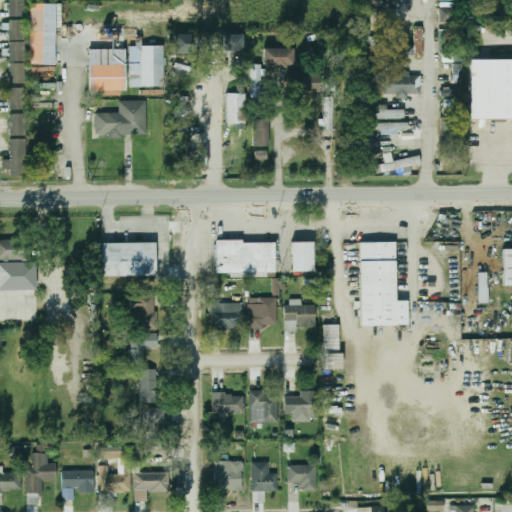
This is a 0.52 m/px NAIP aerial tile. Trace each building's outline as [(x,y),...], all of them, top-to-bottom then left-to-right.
[(25,16),(25,0),(8,0),(8,16),(25,16)] [(55,65),(56,4),(30,3),(29,64),(55,65)] [(439,22),(454,23),(454,8),(439,8),(439,22)] [(9,20),(9,109),(25,109),(25,20),(9,20)] [(362,64),(370,64),(368,22),(360,23),(362,64)] [(391,74),(385,74),(385,94),(420,95),(420,73),(400,73),(401,26),(391,26),(391,74)] [(422,29),(414,29),(415,46),(405,46),(406,56),(423,55),(422,29)] [(224,51),(244,50),(243,34),(223,34),(224,51)] [(175,53),(189,53),(189,35),(175,35),(175,53)] [(164,87),(164,46),(120,46),(120,58),(130,58),(130,87),(164,87)] [(293,67),(293,48),(263,48),(263,67),(293,67)] [(470,120),(511,120),(511,59),(470,59),(470,120)] [(250,97),(263,97),(264,65),(251,64),(250,97)] [(126,91),(126,65),(89,65),(89,91),(126,91)] [(319,94),(319,72),(291,71),(291,93),(319,94)] [(372,87),(359,87),(359,122),(372,122),(372,87)] [(9,109),(22,109),(22,114),(9,114),(9,135),(27,135),(27,88),(9,88),(9,109)] [(244,93),(226,93),(226,124),(244,124),(244,93)] [(334,97),(320,97),(320,109),(315,109),(315,128),(322,128),(322,138),(334,138),(334,97)] [(147,101),(119,101),(119,113),(95,113),(95,136),(147,136),(147,101)] [(404,109),(372,110),(373,119),(404,118),(404,109)] [(12,176),(23,176),(20,117),(10,117),(12,176)] [(268,147),(268,117),(254,117),(254,147),(268,147)] [(457,117),(443,117),(443,145),(457,145),(457,117)] [(188,132),(188,121),(179,122),(179,132),(188,132)] [(408,122),(374,123),(375,133),(397,133),(397,130),(408,129),(408,122)] [(361,170),(370,170),(370,139),(361,139),(361,170)] [(206,154),(188,155),(189,170),(206,169),(206,154)] [(421,165),(419,157),(388,162),(390,170),(421,165)] [(0,239),(0,260),(9,260),(10,239),(0,239)] [(214,242),(215,274),(275,274),(274,242),(214,242)] [(359,242),(360,326),(408,326),(408,301),(396,301),(395,242),(359,242)] [(103,243),(103,276),(156,276),(156,243),(103,243)] [(314,243),(292,243),(292,272),(314,272),(314,243)] [(511,249),(503,249),(503,286),(511,286),(511,249)] [(0,262),(34,263),(34,289),(0,289),(0,262)] [(478,303),(487,303),(487,272),(478,273),(478,303)] [(136,297),(136,330),(157,330),(157,297),(136,297)] [(248,298),(248,328),(277,328),(277,298),(248,298)] [(211,328),(243,328),(243,303),(211,303),(211,328)] [(284,332),(297,332),(297,328),(315,328),(315,305),(285,305),(284,332)] [(339,349),(338,325),(324,325),(324,349),(339,349)] [(158,334),(129,334),(129,364),(145,364),(145,349),(158,349),(158,334)] [(342,369),(342,354),(324,353),(324,369),(342,369)] [(140,402),(159,401),(159,377),(139,377),(140,402)] [(278,423),(278,392),(250,392),(250,423),(278,423)] [(317,392),(300,392),(300,397),(284,397),(284,414),(294,414),(294,420),(317,420),(317,392)] [(212,393),(212,413),(244,413),(244,393),(212,393)] [(141,436),(156,436),(156,421),(170,421),(170,407),(141,407),(141,436)] [(112,429),(102,430),(103,440),(112,439),(112,429)] [(121,447),(97,448),(97,459),(121,459),(121,447)] [(20,448),(6,448),(5,456),(19,457),(20,448)] [(28,504),(43,504),(43,453),(29,453),(28,504)] [(214,461),(214,494),(242,494),(242,461),(214,461)] [(252,492),(277,492),(277,473),(268,473),(268,463),(252,463),(252,492)] [(0,504),(3,505),(3,491),(21,491),(21,471),(3,471),(3,466),(0,466),(0,504)] [(287,483),(300,483),(300,491),(317,491),(317,466),(287,466),(287,483)] [(163,472),(134,472),(134,492),(163,492),(163,472)] [(129,494),(129,473),(100,473),(100,494),(129,494)] [(93,490),(93,475),(74,475),(74,490),(93,490)] [(265,492),(253,491),(252,503),(264,503),(265,492)] [(443,500),(427,501),(427,511),(444,510),(443,500)]
